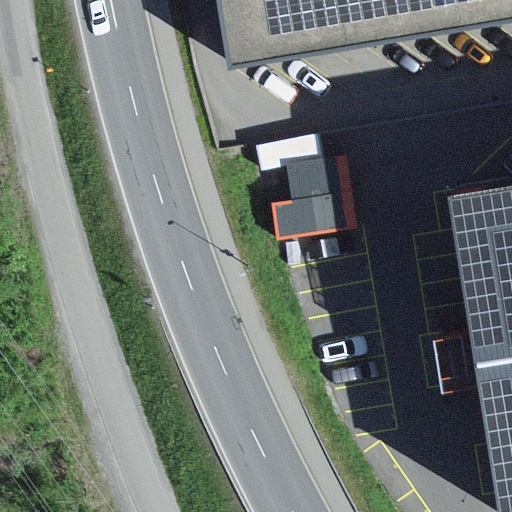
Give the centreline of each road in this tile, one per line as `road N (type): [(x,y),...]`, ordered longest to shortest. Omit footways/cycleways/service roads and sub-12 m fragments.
road 1 (unclassified): [(291,511),(218,364),(174,245),(131,105),(113,0)]
road 2 (track): [(150,511),(113,437),(21,75),(10,0)]
